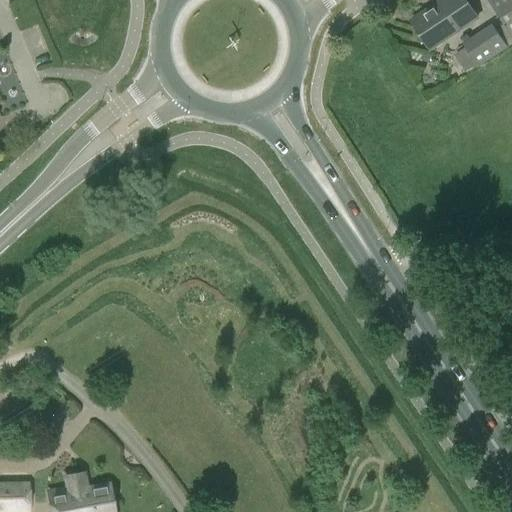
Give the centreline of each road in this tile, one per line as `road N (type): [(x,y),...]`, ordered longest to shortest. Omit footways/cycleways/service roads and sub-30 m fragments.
road 1 (secondary): [(511,470),(373,261)]
road 2 (secondary): [(0,245),(65,186),(186,99)]
road 3 (secondary): [(164,70),(88,131),(0,224)]
road 4 (secondary): [(249,111),(373,261)]
road 5 (secondary): [(373,261),(282,90)]
road 6 (unclassified): [(185,511),(155,467),(61,374)]
road 7 (unclassified): [(373,261),(511,243)]
